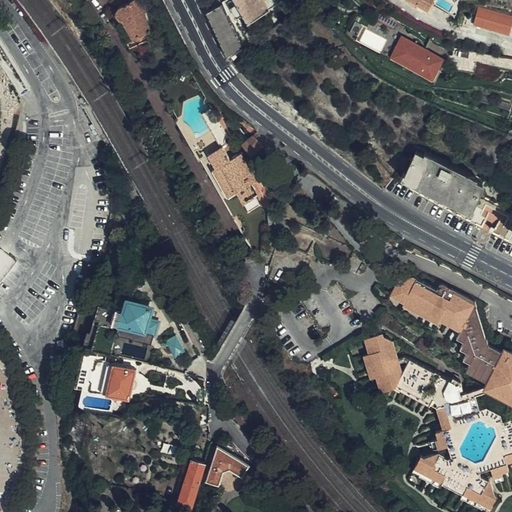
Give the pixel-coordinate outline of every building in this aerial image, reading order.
[(111,0),(116,4),(114,6),(114,9),(114,13),(117,16),(119,17),(116,21),(116,23),(130,46),(137,43),(139,48),(148,43),(144,33),(152,29),(144,11),(146,9),(141,0),(111,0)] [(269,10),(263,0),(236,0),(248,22),(269,10)] [(411,0),(428,9),(433,0),(411,0)] [(511,19),(511,12),(479,2),(475,15),(486,19),(485,22),(499,26),(499,24),(509,27),(511,19)] [(223,3),(208,11),(228,55),(243,48),(223,3)] [(359,34),(365,23),(357,19),(351,30),(359,34)] [(443,58),(403,36),(393,54),(433,75),(443,58)] [(168,95),(177,111),(184,107),(175,92),(168,95)] [(204,112),(218,138),(222,145),(225,144),(228,142),(228,139),(228,137),(230,135),(215,106),(204,112)] [(252,155),(264,146),(255,134),(243,143),(252,155)] [(222,145),(218,138),(205,145),(210,154),(215,164),(225,182),(221,184),(228,196),(236,191),(249,213),(260,207),(253,195),(259,192),(253,180),(257,178),(242,152),(232,157),(225,144),(222,145)] [(483,184),(416,153),(406,174),(472,206),(483,184)] [(215,164),(210,154),(206,156),(211,166),(215,164)] [(255,160),(259,174),(267,171),(263,158),(255,160)] [(254,259),(265,259),(271,239),(269,224),(259,223),(238,229),(245,241),(250,247),(252,252),(254,259)] [(489,378),(485,384),(511,398),(511,350),(506,347),(504,349),(489,341),(474,302),(433,280),(430,287),(412,277),(402,280),(399,279),(390,296),(404,304),(402,306),(438,326),(440,321),(461,332),(459,334),(466,338),(463,345),(470,349),(465,356),(472,360),(468,367),(489,378)] [(95,315),(93,325),(90,332),(107,336),(111,323),(124,326),(122,334),(135,338),(135,340),(150,344),(153,334),(144,332),(148,318),(150,319),(150,317),(153,309),(145,307),(144,304),(142,302),(140,303),(138,305),(131,303),(128,312),(104,305),(99,303),(95,315)] [(181,316),(174,303),(165,309),(172,322),(181,316)] [(161,320),(150,317),(150,319),(148,318),(144,332),(153,334),(157,335),(161,320)] [(380,330),(364,336),(369,351),(362,353),(370,376),(376,374),(381,389),(394,385),(429,403),(430,401),(435,404),(441,425),(434,428),(437,435),(433,436),(436,446),(453,440),(467,416),(462,402),(460,396),(465,394),(460,380),(454,377),(452,380),(408,357),(397,360),(391,339),(381,334),(380,330)] [(186,351),(176,335),(168,339),(178,355),(186,351)] [(143,403),(141,403),(130,400),(131,397),(132,397),(139,368),(111,360),(111,357),(84,350),(81,363),(75,385),(80,386),(89,388),(126,397),(123,409),(128,410),(134,412),(147,400),(152,397),(162,397),(166,377),(157,375),(153,376),(149,379),(143,402),(143,403)] [(483,389),(465,394),(460,396),(462,402),(491,394),(511,405),(511,410),(511,398),(485,384),(483,389)] [(511,434),(501,437),(489,460),(494,476),(503,474),(503,471),(510,469),(508,462),(511,460),(511,434)] [(217,443),(206,479),(219,482),(223,469),(231,467),(243,474),(249,462),(217,443)] [(419,452),(411,467),(418,471),(418,472),(439,484),(442,480),(461,490),(459,494),(481,506),(482,504),(488,508),(496,493),(494,492),(492,483),(473,473),(476,467),(470,463),(468,464),(453,455),(450,460),(432,450),(422,453),(419,452)] [(178,502),(192,506),(206,462),(206,461),(192,457),(178,502)]
